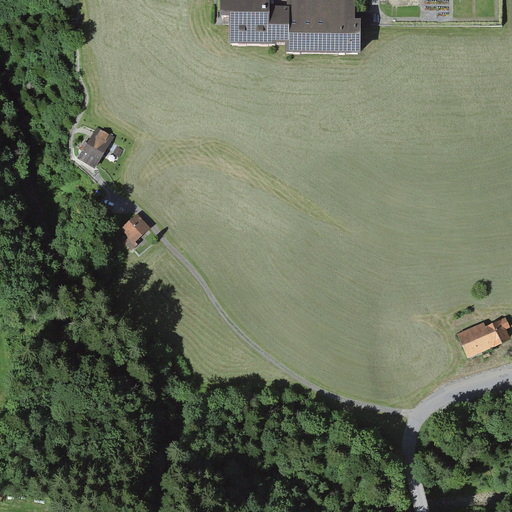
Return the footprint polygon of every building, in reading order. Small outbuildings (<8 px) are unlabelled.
[(235,19),(235,46),(293,45),(293,55),(367,54),(367,20),(360,20),(359,0),(223,0),(224,19),(235,19)] [(109,154),(117,137),(100,129),(96,136),(94,141),(91,139),(89,145),(109,154)] [(102,169),(109,154),(89,145),(87,150),(90,151),(85,162),(102,169)] [(135,252),(141,246),(139,244),(154,230),(141,215),(124,231),(129,237),(125,241),(135,252)] [(491,328),(488,324),(463,335),(475,360),(506,347),(511,344),(511,333),(511,332),(511,331),(511,324),(509,320),(491,328)]
